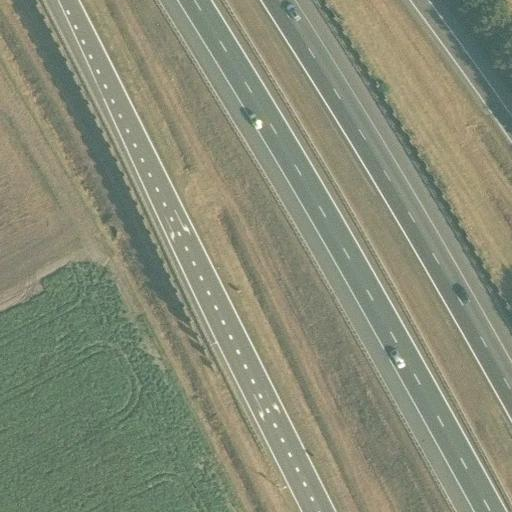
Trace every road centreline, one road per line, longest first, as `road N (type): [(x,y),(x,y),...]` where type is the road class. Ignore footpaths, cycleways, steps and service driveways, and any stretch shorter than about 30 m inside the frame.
road 1 (motorway): [(190,0),(368,293),(488,511)]
road 2 (motorway): [(66,0),(325,511)]
road 3 (motorway): [(511,397),(275,0)]
road 4 (motorway): [(511,134),(416,0)]
